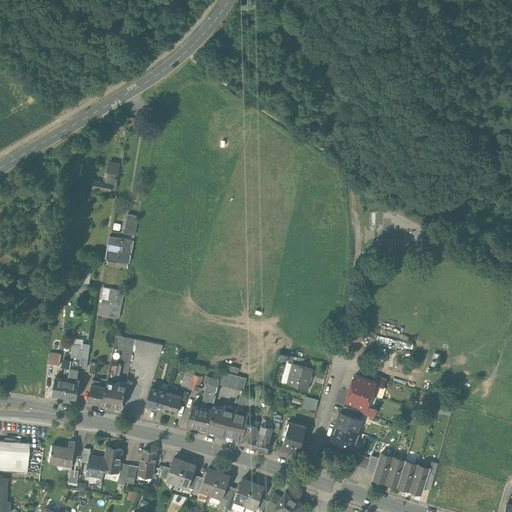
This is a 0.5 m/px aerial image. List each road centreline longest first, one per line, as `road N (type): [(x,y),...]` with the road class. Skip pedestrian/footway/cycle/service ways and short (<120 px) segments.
road 1 (secondary): [(306,477),(133,429),(0,406)]
road 2 (tertiary): [(0,168),(159,72),(229,0)]
road 3 (track): [(183,0),(132,37),(102,34),(48,0)]
road 4 (track): [(338,351),(357,251),(354,218)]
road 5 (residential): [(306,477),(338,351)]
